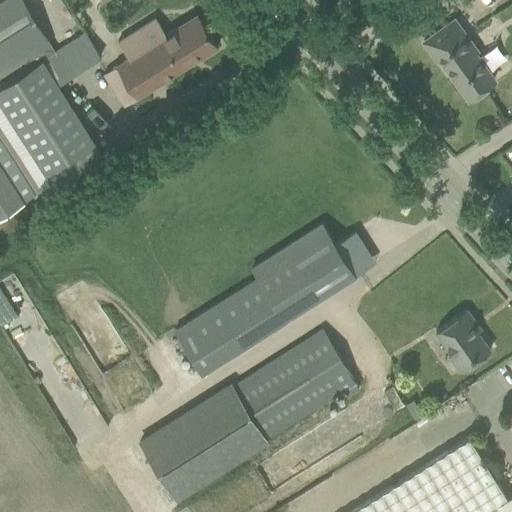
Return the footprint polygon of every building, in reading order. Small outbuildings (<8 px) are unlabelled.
[(34,197),(101,153),(57,85),(101,56),(85,31),(55,50),(22,0),(4,0),(0,3),(0,143),(32,194),(34,197)] [(217,46),(196,14),(180,25),(168,32),(158,16),(127,35),(118,41),(127,56),(103,71),(113,89),(124,105),(217,46)] [(494,56),(483,64),(474,51),(476,50),(454,19),(423,41),(436,59),(438,58),(467,98),(484,85),(490,93),(507,81),(508,76),(494,56)] [(0,215),(32,194),(0,143),(0,215)] [(322,222),(285,246),(318,297),(355,274),(335,242),(322,222)] [(467,309),(450,320),(435,332),(463,369),(474,360),(490,349),(473,325),(476,322),(467,309)] [(216,395),(140,440),(175,497),(251,449),(357,382),(322,327),(216,395)] [(511,511),(511,504),(469,436),(348,511),(511,511)]
